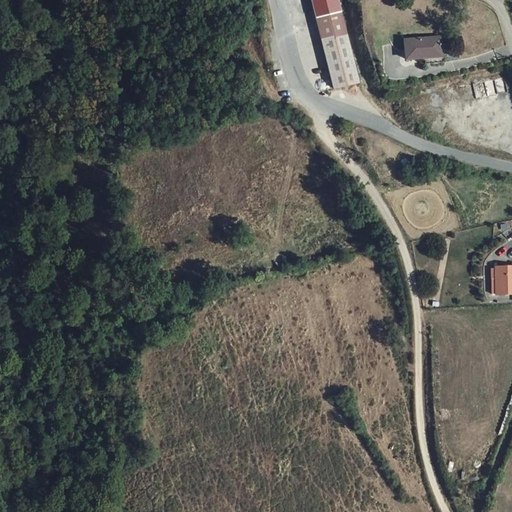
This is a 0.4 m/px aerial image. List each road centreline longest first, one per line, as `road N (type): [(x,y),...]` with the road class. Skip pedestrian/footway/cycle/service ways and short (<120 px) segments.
road 1 (track): [(303,94),(388,217),(417,301),(420,394),(433,481),(447,511)]
road 2 (unclassified): [(303,94),(427,149),(511,168)]
